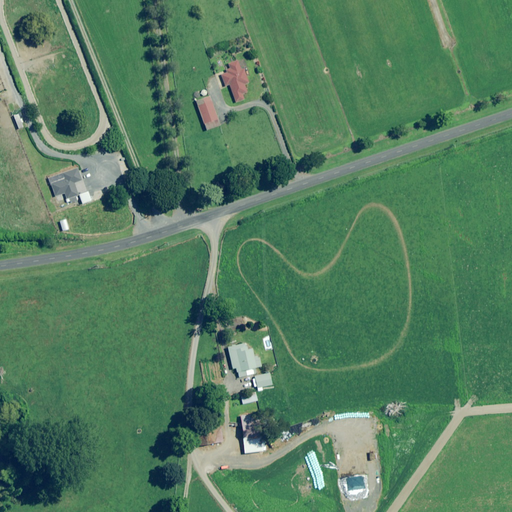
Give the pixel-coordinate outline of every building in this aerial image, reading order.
[(241,70),(237,61),(228,64),(230,69),(225,70),(226,73),(220,75),(224,87),(228,86),(234,103),(242,100),(241,95),(247,92),(245,85),(249,83),(244,69),(241,70)] [(219,126),(209,96),(195,101),(206,131),(219,126)] [(81,181),(77,169),(63,173),(48,178),(54,197),(64,194),(67,203),(79,199),(74,184),(81,181)] [(90,201),(87,192),(78,195),(82,204),(90,201)] [(68,230),(65,220),(59,222),(62,231),(68,230)] [(246,350),(245,344),(227,348),(232,369),(236,368),(239,378),(256,374),(255,368),(261,367),(259,358),(254,359),(251,349),(246,350)] [(272,385),(269,373),(254,377),(257,389),(272,385)] [(258,401),(256,393),(241,397),(243,405),(258,401)] [(257,437),(255,414),(240,416),(242,438),(257,437)]
